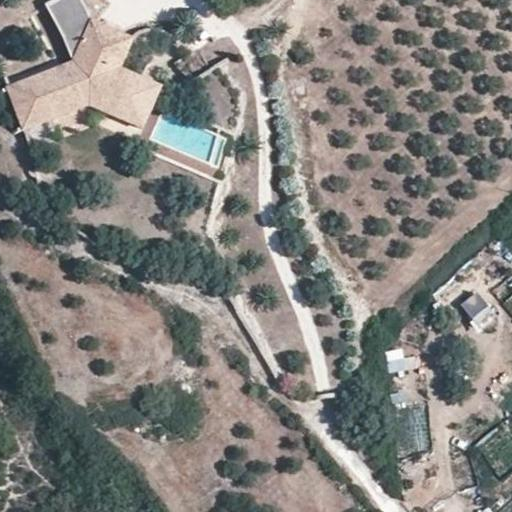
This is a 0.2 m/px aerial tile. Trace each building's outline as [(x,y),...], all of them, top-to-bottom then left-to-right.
[(72,65),(90,26),(77,0),(55,0),(46,5),(72,65)] [(53,57),(65,51),(45,9),(33,14),(53,57)] [(128,45),(90,26),(72,65),(12,88),(27,130),(91,106),(113,115),(129,78),(116,73),(128,45)] [(157,90),(129,78),(113,115),(140,127),(157,90)] [(477,287),(457,300),(478,331),(497,318),(477,287)] [(422,374),(421,359),(403,360),(404,375),(422,374)] [(400,409),(403,455),(429,453),(426,407),(400,409)]
